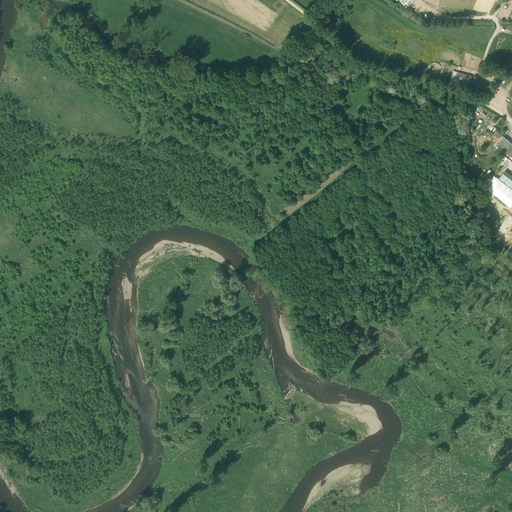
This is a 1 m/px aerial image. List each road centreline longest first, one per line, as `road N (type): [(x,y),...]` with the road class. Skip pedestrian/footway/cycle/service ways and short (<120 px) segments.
road 1 (track): [(476,100),(425,101),(257,241)]
road 2 (track): [(285,0),(353,69),(480,100),(511,121)]
road 3 (track): [(311,19),(282,50),(181,0)]
